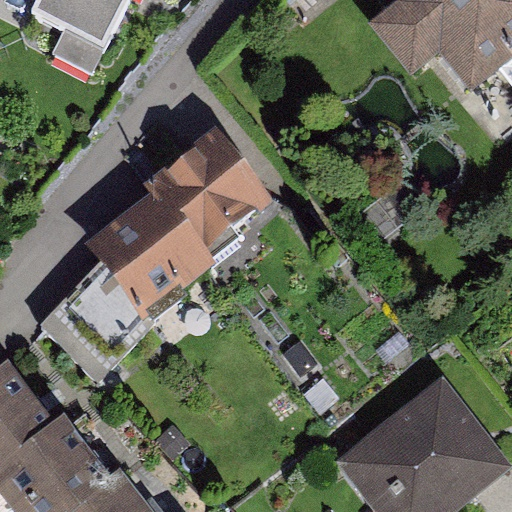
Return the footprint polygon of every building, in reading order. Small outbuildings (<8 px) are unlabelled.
[(42,0),(32,21),(105,58),(134,0),(42,0)] [(511,0),(387,0),(397,12),(369,35),(412,88),(440,65),(472,104),(504,78),(511,71),(511,0)] [(99,279),(39,325),(88,386),(153,335),(145,324),(213,271),(204,260),(271,208),(215,138),(144,193),(153,206),(84,260),(99,279)] [(7,379),(0,383),(0,501),(7,511),(144,511),(122,481),(106,493),(59,427),(48,435),(7,379)] [(511,472),(444,386),(337,470),(370,511),(469,511),(511,479),(511,472)]
